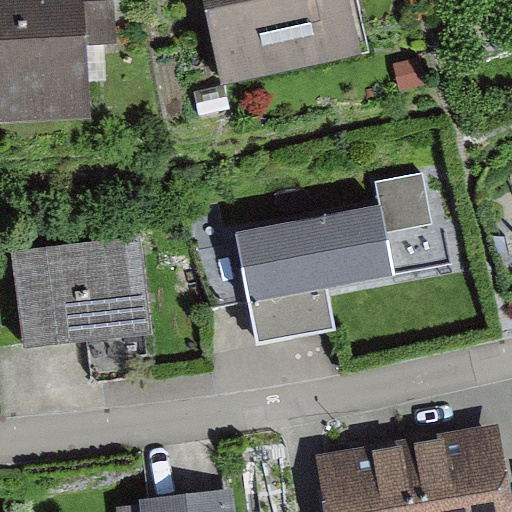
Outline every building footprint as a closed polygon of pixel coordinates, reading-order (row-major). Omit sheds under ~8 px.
[(0,0),(0,127),(93,122),(89,48),(119,46),(116,0),(0,0)] [(203,0),(223,88),(366,57),(353,0),(203,0)] [(421,58),(394,65),(401,93),(428,87),(421,58)] [(377,183),(382,208),(387,235),(434,226),(424,174),(377,183)] [(250,304),(259,347),(337,332),(330,291),(396,279),(387,235),(382,208),(237,236),(239,244),(194,253),(214,311),(250,304)] [(14,252),(26,350),(155,335),(144,237),(14,252)] [(511,511),(511,489),(499,427),(318,460),(325,511),(511,511)] [(238,511),(236,492),(142,502),(143,507),(120,510),(119,511),(238,511)]
